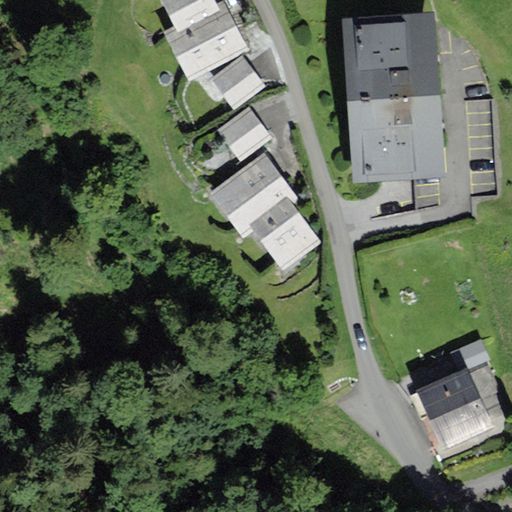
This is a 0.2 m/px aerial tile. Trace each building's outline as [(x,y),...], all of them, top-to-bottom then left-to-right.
[(214,0),(161,0),(176,26),(166,32),(189,74),(197,70),(206,65),(239,47),(245,43),(223,3),(218,6),(214,0)] [(430,18),(345,24),(356,176),(441,170),(430,18)] [(259,83),(242,59),(214,79),(231,103),(259,83)] [(267,138),(247,111),(221,131),(240,157),(267,138)] [(254,228),(281,264),(318,237),(291,201),(296,198),(265,155),(211,195),(242,237),(254,228)] [(421,391),(445,445),(488,426),(464,372),(421,391)]
